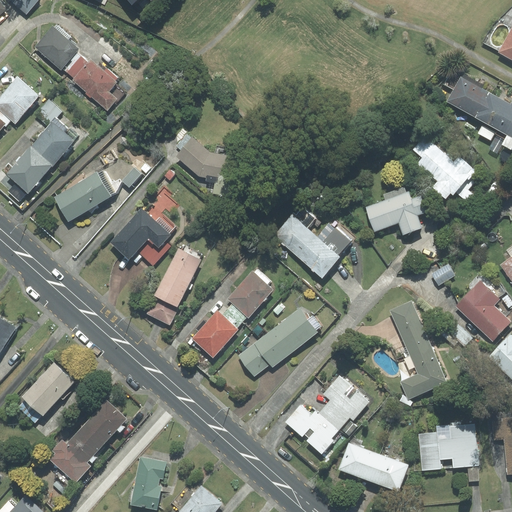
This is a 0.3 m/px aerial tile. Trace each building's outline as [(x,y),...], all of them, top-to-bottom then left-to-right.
[(11,0),(26,13),(38,0),(11,0)] [(35,47),(61,69),(62,68),(76,52),(79,49),(53,27),(35,47)] [(511,32),(501,54),(511,60),(511,32)] [(74,78),(88,62),(76,52),(62,68),(74,78)] [(74,78),(72,80),(86,92),(85,93),(90,98),(92,96),(107,110),(117,98),(109,92),(118,82),(90,59),(88,62),(74,78)] [(0,109),(11,120),(15,123),(39,96),(17,77),(0,96),(0,109)] [(497,131),(507,136),(502,146),(511,151),(511,100),(500,94),(498,97),(463,78),(449,103),(485,123),(479,133),(492,140),(497,131)] [(53,122),(62,112),(49,100),(36,115),(48,125),(52,121),(53,122)] [(11,120),(0,109),(0,118),(6,123),(4,125),(6,126),(11,120)] [(53,122),(52,121),(48,125),(30,146),(52,165),(53,165),(74,140),(53,122)] [(230,192),(238,164),(226,156),(213,155),(193,136),(178,157),(204,180),(216,183),(214,195),(226,196),(226,190),(230,192)] [(449,202),(459,193),(468,204),(477,196),(471,188),(476,184),(473,181),(479,176),(460,154),(450,162),(434,143),(433,144),(429,139),(416,150),(420,155),(425,160),(419,165),(437,185),(435,187),(449,202)] [(30,146),(6,174),(16,182),(27,192),(28,192),(52,165),(30,146)] [(108,169),(55,198),(71,227),(123,197),(108,169)] [(8,191),(19,201),(27,192),(16,182),(8,191)] [(384,196),(386,201),(366,207),(375,233),(401,225),(406,239),(427,232),(421,216),(430,213),(425,197),(413,201),(410,193),(408,193),(407,189),(384,196)] [(173,248),(170,245),(176,238),(143,208),(110,245),(131,264),(139,254),(155,268),(173,248)] [(316,237),(296,217),(278,236),(324,281),(361,244),(335,218),(316,237)] [(149,315),(171,326),(204,260),(182,249),(149,315)] [(511,255),(501,263),(511,279),(511,255)] [(434,273),(440,286),(458,277),(452,265),(434,273)] [(259,269),(255,274),(253,271),(229,298),(251,319),(265,303),(268,305),(278,294),(270,287),(274,283),(259,269)] [(460,350),(481,329),(496,343),(511,325),(511,318),(497,305),(504,297),(482,277),(456,306),(438,324),(460,350)] [(416,374),(400,381),(409,402),(448,385),(412,302),(389,312),(416,374)] [(272,367),(274,370),(324,330),(305,306),(239,358),(256,379),(272,367)] [(232,308),(225,315),(220,311),(216,307),(210,314),(214,317),(194,340),(217,360),(242,330),(239,328),(246,320),(232,308)] [(0,317),(0,360),(19,329),(0,317)] [(511,339),(509,336),(488,357),(511,380),(511,339)] [(56,364),(23,397),(45,419),(78,387),(56,364)] [(321,452),(343,429),(351,436),(359,428),(353,422),(372,403),(344,376),(326,396),(332,402),(320,414),(317,412),(313,416),(302,406),(286,422),(303,438),(312,429),(314,432),(307,438),(321,452)] [(85,426),(83,424),(77,430),(79,432),(63,450),(61,448),(50,460),(78,485),(95,467),(90,462),(91,461),(94,463),(97,459),(95,457),(119,432),(121,434),(127,428),(124,425),(129,420),(106,399),(96,411),(97,412),(85,426)] [(511,411),(491,415),(494,441),(504,440),(509,476),(511,475),(511,411)] [(440,438),(439,429),(419,431),(424,471),(443,468),(442,461),(454,460),(455,466),(486,462),(481,423),(449,427),(451,437),(440,438)] [(350,440),(338,466),(401,494),(413,467),(350,440)] [(165,480),(169,453),(152,450),(151,456),(140,454),(132,506),(159,510),(163,486),(160,486),(161,479),(165,480)] [(201,488),(181,511),(217,511),(222,505),(201,488)] [(43,511),(21,489),(0,509),(0,511),(43,511)]
